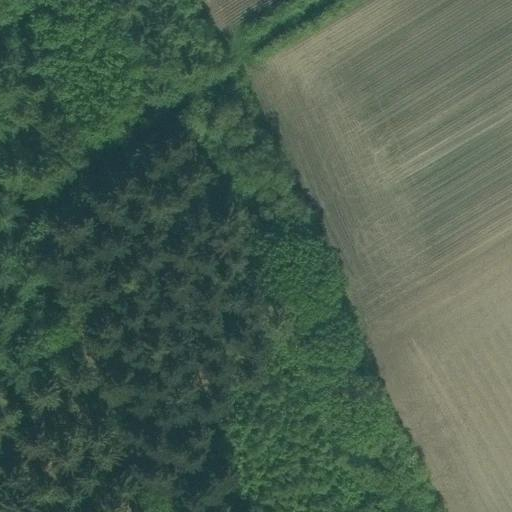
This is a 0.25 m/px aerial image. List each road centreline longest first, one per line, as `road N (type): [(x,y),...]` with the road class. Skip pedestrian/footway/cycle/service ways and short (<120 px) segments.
road 1 (track): [(146,511),(0,208)]
road 2 (track): [(0,204),(217,40)]
